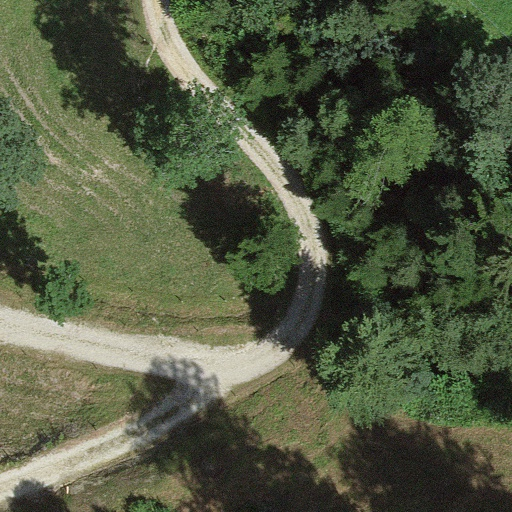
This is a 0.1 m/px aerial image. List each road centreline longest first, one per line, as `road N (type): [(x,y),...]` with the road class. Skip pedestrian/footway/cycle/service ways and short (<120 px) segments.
road 1 (track): [(0,318),(231,363),(265,353),(300,321),(311,260),(295,204),(180,59),(157,0)]
road 2 (track): [(0,487),(177,410),(231,363)]
